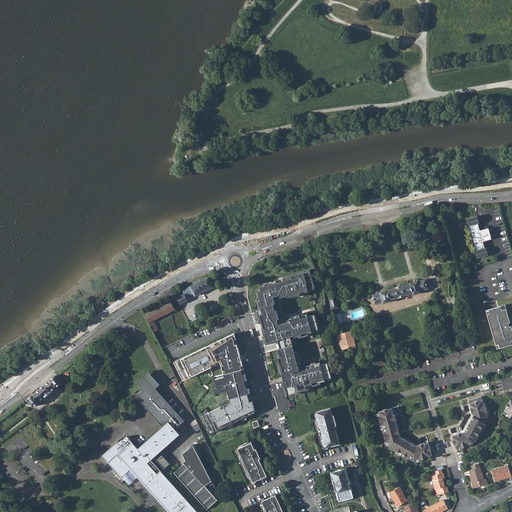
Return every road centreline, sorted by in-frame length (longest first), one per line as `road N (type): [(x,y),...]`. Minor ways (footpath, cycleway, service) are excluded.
road 1 (secondary): [(511,194),(443,197),(349,217),(245,256)]
road 2 (secondary): [(224,261),(125,309),(0,406)]
road 3 (residential): [(283,443),(237,270)]
road 4 (residential): [(334,342),(388,511)]
